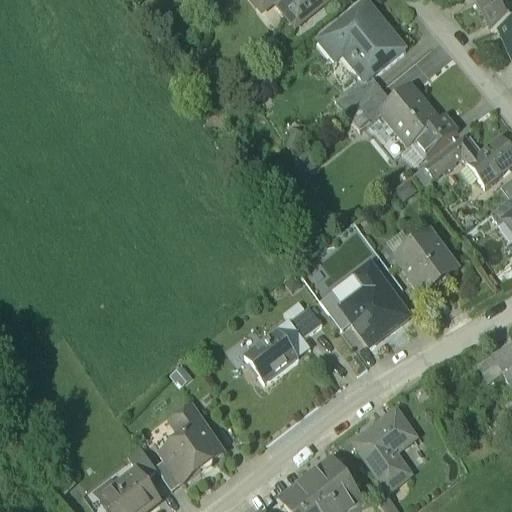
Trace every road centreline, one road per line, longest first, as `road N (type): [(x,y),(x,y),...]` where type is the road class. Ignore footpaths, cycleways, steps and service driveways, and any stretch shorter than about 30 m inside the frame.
road 1 (residential): [(511,303),(355,395),(204,511)]
road 2 (residential): [(511,115),(410,0)]
